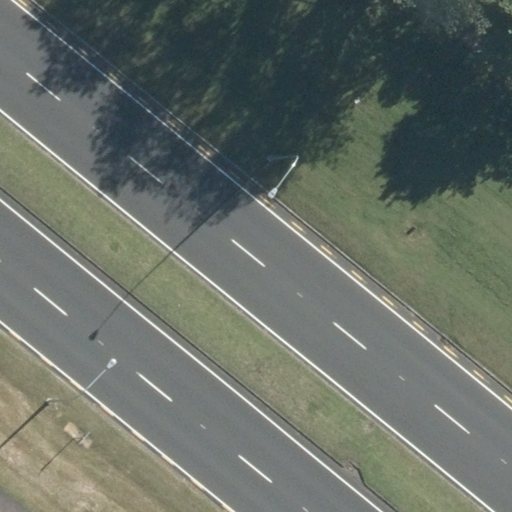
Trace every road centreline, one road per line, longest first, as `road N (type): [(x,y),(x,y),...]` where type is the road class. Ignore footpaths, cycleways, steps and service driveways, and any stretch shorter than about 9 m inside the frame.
road 1 (primary): [(0,49),(511,459)]
road 2 (primary): [(308,511),(0,260)]
